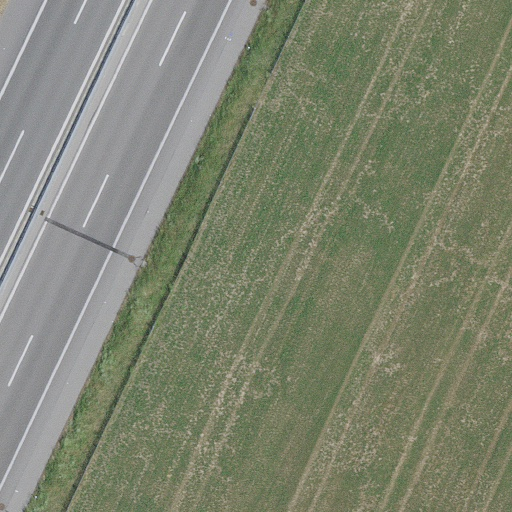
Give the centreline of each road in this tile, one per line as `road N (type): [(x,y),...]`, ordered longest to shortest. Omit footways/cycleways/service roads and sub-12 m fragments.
road 1 (motorway): [(0,407),(192,0)]
road 2 (motorway): [(84,0),(0,177)]
